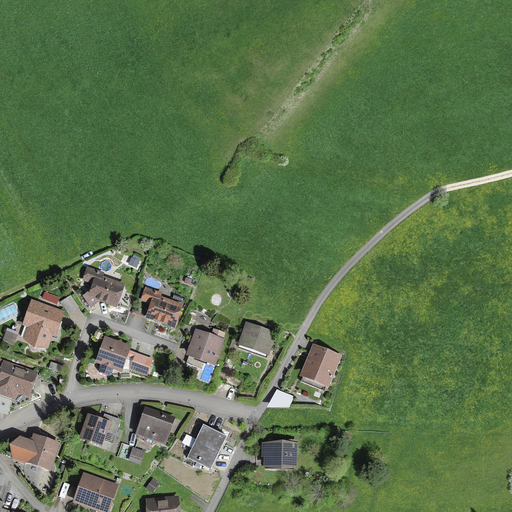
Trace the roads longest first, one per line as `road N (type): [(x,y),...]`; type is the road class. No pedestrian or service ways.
road 1 (residential): [(258,415),(131,390),(72,398),(0,429)]
road 2 (track): [(308,321),(351,262),(427,197),(511,172)]
